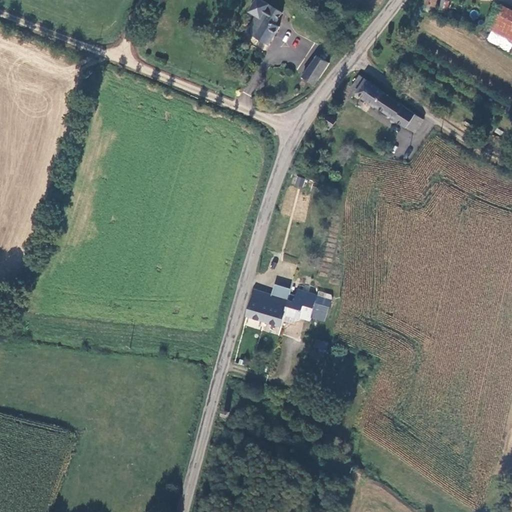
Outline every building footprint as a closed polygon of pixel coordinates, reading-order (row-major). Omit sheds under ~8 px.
[(262,17),(269,4),(265,1),(257,14),(262,17)] [(449,1),(442,13),(449,16),(456,4),(449,1)] [(269,4),(262,17),(257,14),(247,31),(269,44),(280,26),(276,23),(283,11),(269,4)] [(435,6),(433,5),(430,6),(429,9),(430,12),(433,13),(435,13),(437,12),(438,11),(437,8),(435,6)] [(495,27),(511,36),(511,8),(506,5),(495,27)] [(313,83),(328,62),(317,54),(302,75),(313,83)] [(388,94),(365,77),(355,91),(378,108),(379,106),(401,122),(400,124),(413,133),(414,132),(421,137),(430,124),(409,110),(408,112),(387,96),(388,94)] [(336,119),(329,114),(325,120),(332,125),(336,119)] [(297,176),(293,185),(301,188),(305,179),(297,176)] [(272,296),(255,290),(247,315),(284,327),(286,316),(290,302),(296,281),(287,278),(283,288),(276,285),(272,296)] [(297,304),(302,292),(304,284),(296,281),(290,302),(297,304)] [(297,304),(290,302),(286,316),(302,322),(304,318),(313,322),(320,299),(302,292),(297,304)] [(230,411),(224,409),(221,416),(228,418),(230,411)]
